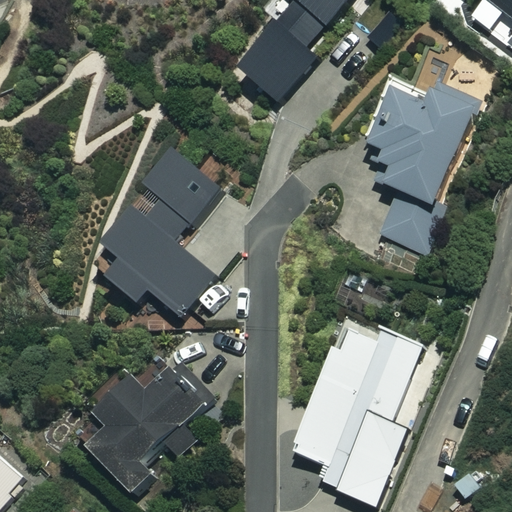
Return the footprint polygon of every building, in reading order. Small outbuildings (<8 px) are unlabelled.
[(356,0),(285,0),(275,13),(289,24),(246,77),(282,106),(320,58),(314,53),(356,0)] [(511,0),(482,0),(511,21),(511,0)] [(372,144),(380,148),(370,169),(381,173),(377,182),(402,193),(383,238),(430,258),(449,214),(440,210),(484,106),(439,87),(432,105),(396,89),(372,144)] [(188,323),(222,281),(184,250),(228,197),(186,162),(157,198),(173,211),(158,229),(145,219),(113,256),(123,264),(117,271),(125,277),(116,289),(145,313),(157,298),(188,323)] [(386,339),(348,323),(334,357),(338,359),(299,455),(330,468),(323,485),(378,508),(411,430),(407,429),(438,354),(388,333),(386,339)] [(177,374),(166,362),(143,383),(135,375),(97,409),(103,416),(82,435),(137,495),(164,470),(155,461),(171,447),(182,459),(200,443),(190,431),(220,404),(186,366),(177,374)] [(0,511),(3,511),(32,483),(0,452),(0,511)]
